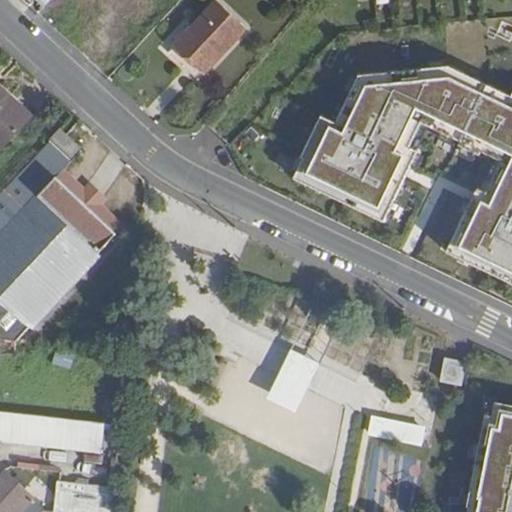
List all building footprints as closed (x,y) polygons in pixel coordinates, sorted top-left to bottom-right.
[(249,28),(218,1),(177,45),(206,73),(249,28)] [(296,177),(386,221),(420,151),(412,147),(424,122),(464,141),(462,145),(482,155),(484,151),(503,161),(488,192),(480,188),(448,252),(511,282),(511,95),(452,66),(362,75),(339,122),(325,115),(304,156),(306,157),(296,177)] [(0,150),(31,117),(0,88),(0,150)] [(60,130),(0,195),(0,340),(17,342),(100,254),(99,253),(117,234),(58,178),(65,169),(72,162),(71,160),(82,149),(60,130)] [(58,178),(117,234),(125,225),(104,206),(108,199),(90,182),(84,187),(65,169),(58,178)] [(127,336),(102,333),(101,348),(125,351),(127,336)] [(319,364),(291,351),(273,387),(301,401),(319,364)] [(461,386),(465,363),(445,360),(441,383),(461,386)] [(96,382),(15,374),(0,398),(0,412),(105,424),(123,426),(126,393),(103,390),(96,382)] [(511,511),(511,404),(495,401),(492,415),(487,414),(467,506),(469,507),(468,511),(511,511)] [(0,443),(102,454),(105,424),(0,412),(0,443)] [(424,430),(372,419),(369,433),(421,444),(424,430)] [(43,511),(4,473),(0,477),(0,511),(43,511)] [(112,511),(115,488),(58,483),(55,511),(112,511)]
